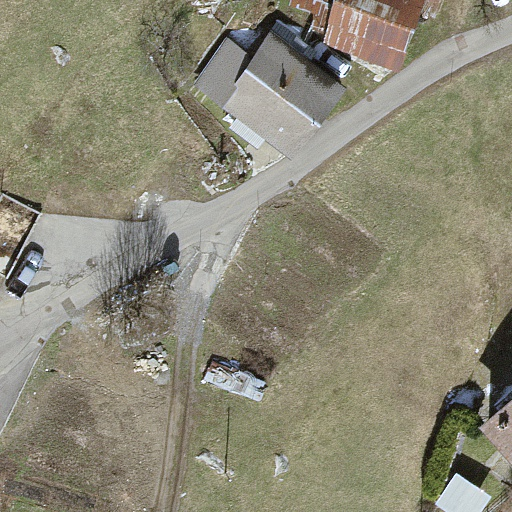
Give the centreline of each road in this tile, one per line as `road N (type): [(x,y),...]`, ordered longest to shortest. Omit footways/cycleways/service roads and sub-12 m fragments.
road 1 (residential): [(511,28),(390,91),(310,155),(45,319),(0,359)]
road 2 (track): [(221,212),(200,290),(165,511)]
